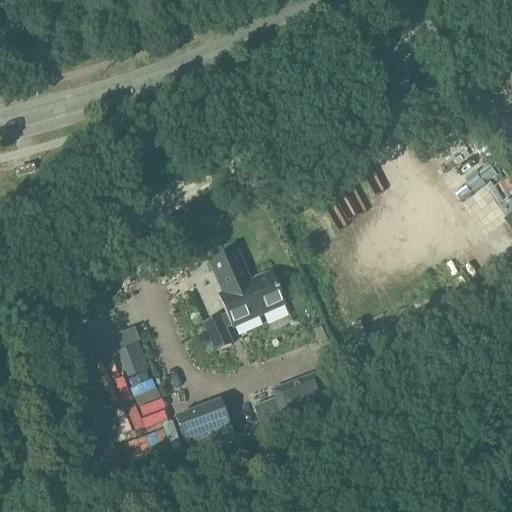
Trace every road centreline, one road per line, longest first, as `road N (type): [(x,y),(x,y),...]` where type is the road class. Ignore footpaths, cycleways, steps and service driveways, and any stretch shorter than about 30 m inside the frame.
road 1 (unclassified): [(0,121),(207,59),(331,0)]
road 2 (unclassified): [(51,511),(0,374)]
